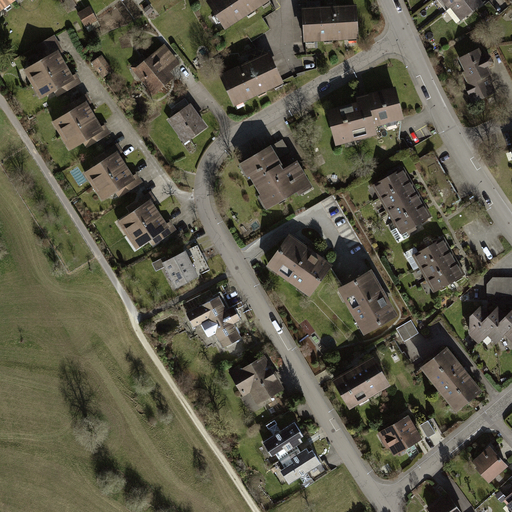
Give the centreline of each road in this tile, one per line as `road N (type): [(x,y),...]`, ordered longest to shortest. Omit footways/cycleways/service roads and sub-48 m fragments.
road 1 (residential): [(381,505),(237,270),(204,209),(202,186),(207,164),(233,134),(403,37)]
road 2 (residential): [(138,318),(0,99)]
road 3 (track): [(257,511),(138,332),(138,318)]
road 4 (residential): [(511,228),(403,37)]
road 5 (residential): [(381,505),(511,398)]
